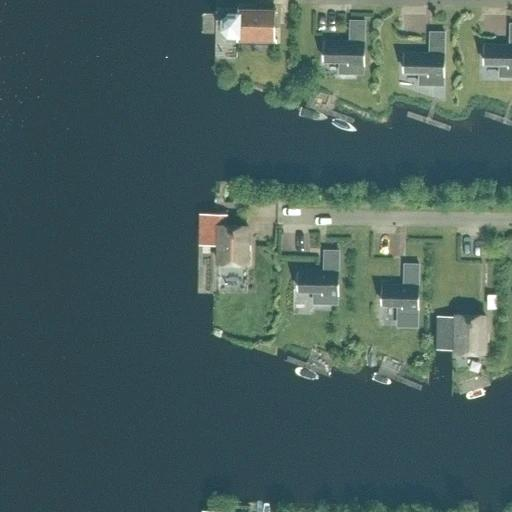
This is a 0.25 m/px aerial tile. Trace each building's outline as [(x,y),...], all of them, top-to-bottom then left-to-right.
[(223,29),(229,35),(238,36),(238,41),(274,42),(275,9),(239,8),(239,14),(229,13),(223,19),(223,29)] [(323,60),(340,60),(340,73),(363,74),(365,21),(350,21),(349,42),(324,42),(323,60)] [(509,45),(484,45),(484,63),(500,63),(500,76),(511,76),(511,23),(510,24),(509,45)] [(443,85),(444,33),(430,32),(429,54),(404,53),(403,71),(420,72),(420,84),(443,85)] [(218,261),(222,261),(222,264),(242,265),(243,261),(247,261),(248,227),(226,226),(227,215),(219,215),(218,261)] [(298,290),(314,290),(314,303),(338,303),(339,251),(324,251),(323,272),(298,271),(298,290)] [(382,303),(398,304),(398,312),(418,313),(419,264),(404,264),(403,286),(382,285),(382,303)] [(455,353),(456,353),(460,353),(460,354),(480,354),(480,353),(484,353),(485,316),(456,315),(455,353)]
